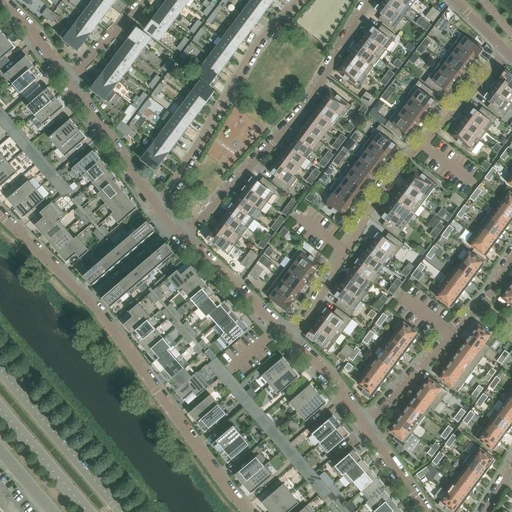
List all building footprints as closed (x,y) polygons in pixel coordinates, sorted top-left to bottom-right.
[(110,7),(100,0),(93,0),(90,5),(104,16),(110,7)] [(185,6),(177,0),(167,0),(165,4),(179,14),(185,6)] [(269,6),(260,0),(252,0),(249,5),(263,15),(269,6)] [(406,6),(397,0),(385,0),(383,3),(399,15),(400,14),(406,6)] [(399,15),(383,3),(381,7),(378,5),(374,9),(382,15),(378,20),(393,31),(404,17),(400,14),(399,15)] [(179,14),(165,4),(158,12),(172,23),(179,14)] [(104,16),(90,5),(83,14),(98,24),(104,16)] [(263,15),(249,5),(242,13),(256,24),(263,15)] [(433,23),(441,13),(433,7),(425,17),(433,23)] [(172,23),(158,12),(152,21),(166,32),(172,23)] [(256,24),(242,13),(236,22),(250,32),(256,24)] [(98,24),(83,14),(77,23),(91,33),(98,24)] [(421,27),(426,21),(421,17),(416,23),(421,27)] [(441,34),(448,24),(441,18),(433,28),(441,34)] [(166,32),(152,21),(145,30),(159,41),(166,32)] [(427,31),(431,25),(426,21),(421,27),(427,31)] [(250,32),(236,22),(229,31),(243,41),(250,32)] [(91,33),(77,23),(71,31),(84,42),(91,33)] [(382,25),(378,30),(370,24),(370,25),(373,27),(371,29),(368,27),(364,34),(366,36),(386,51),(397,37),(382,25)] [(151,39),(137,28),(131,36),(145,47),(151,39)] [(441,34),(433,28),(430,32),(438,38),(441,34)] [(84,42),(71,31),(67,35),(67,36),(64,40),(78,51),(81,47),(84,42)] [(243,41),(229,31),(223,39),(237,50),(243,41)] [(484,49),(476,43),(475,44),(461,34),(455,43),(474,58),(477,54),(479,55),(484,49)] [(145,47),(131,36),(124,45),(138,56),(145,47)] [(386,51),(366,36),(359,45),(379,60),(386,51)] [(0,60),(6,56),(15,48),(7,38),(0,44),(0,60)] [(426,49),(431,42),(425,38),(421,44),(426,49)] [(237,50),(223,39),(216,48),(230,58),(237,50)] [(474,58),(455,43),(448,51),(468,66),(474,58)] [(422,55),(426,49),(421,44),(416,51),(422,55)] [(138,56),(124,45),(118,54),(132,64),(138,56)] [(379,60),(359,45),(358,46),(355,45),(351,51),(353,53),(373,68),(379,60)] [(230,58),(216,48),(210,57),(224,67),(230,58)] [(184,60),(188,54),(185,51),(180,57),(184,60)] [(468,66),(448,51),(442,60),(461,75),(468,66)] [(373,68),(353,53),(346,62),(366,77),(373,68)] [(414,53),(409,60),(414,64),(419,57),(414,53)] [(132,64),(118,54),(111,62),(125,73),(132,64)] [(13,84),(34,66),(26,56),(4,75),(13,84)] [(224,67),(210,57),(203,65),(217,76),(224,67)] [(170,66),(174,61),(170,58),(166,64),(170,66)] [(398,69),(403,63),(397,59),(393,65),(398,69)] [(461,75),(442,60),(435,69),(455,84),(457,86),(461,81),(458,79),(461,75)] [(125,73),(111,62),(105,71),(119,82),(125,73)] [(366,77),(346,62),(340,71),(345,74),(343,78),(348,81),(358,88),(366,77)] [(217,76),(203,65),(196,74),(210,85),(217,76)] [(33,83),(42,75),(34,66),(13,84),(21,94),(33,83)] [(455,84),(435,69),(424,83),(440,94),(443,89),(451,95),(454,90),(452,88),(455,84)] [(390,80),(395,74),(389,70),(384,76),(390,80)] [(511,75),(505,70),(500,77),(502,78),(499,82),(511,91),(511,75)] [(119,82),(105,71),(98,80),(112,90),(119,82)] [(385,87),(390,80),(384,76),(380,82),(385,87)] [(396,78),(392,82),(400,88),(404,84),(396,78)] [(112,90),(98,80),(94,85),(91,89),(109,103),(116,94),(112,91),(112,90)] [(215,91),(201,81),(194,90),(208,100),(215,91)] [(438,103),(430,97),(434,92),(418,81),(408,95),(428,110),(430,112),(435,106),(433,104),(434,101),(437,103),(438,103)] [(511,91),(499,82),(497,84),(495,82),(490,89),(493,90),(511,104),(511,91)] [(391,96),(396,89),(390,85),(385,91),(391,96)] [(35,116),(56,97),(48,88),(39,96),(27,106),(35,116)] [(208,100),(194,90),(187,99),(201,109),(208,100)] [(511,105),(511,104),(493,90),(490,95),(487,93),(483,98),(491,103),(487,108),(502,119),(511,105)] [(386,102),(391,96),(385,91),(381,98),(386,102)] [(370,107),(376,99),(366,92),(360,99),(370,107)] [(342,118),(352,106),(342,98),(337,95),(335,98),(330,94),(323,103),(342,118)] [(428,110),(408,95),(401,104),(422,118),(428,110)] [(55,115),(64,107),(56,97),(35,116),(43,125),(55,115)] [(201,109),(187,99),(181,107),(195,117),(201,109)] [(379,111),(384,104),(379,100),(374,107),(379,111)] [(155,109),(154,106),(147,101),(143,106),(147,109),(152,113),(155,109)] [(342,118),(323,103),(316,112),(336,126),(342,118)] [(422,118),(401,104),(395,112),(415,127),(422,118)] [(364,116),(368,109),(363,105),(358,111),(364,116)] [(482,107),(478,112),(471,106),(470,106),(473,109),(471,111),(469,109),(464,116),(467,117),(487,132),(497,118),(482,107)] [(195,117),(181,107),(175,115),(189,126),(195,117)] [(148,118),(152,113),(147,109),(143,115),(148,118)] [(336,126),(316,112),(310,120),(326,133),(332,124),(336,127),(336,126)] [(415,127),(395,112),(392,116),(385,126),(400,138),(403,133),(411,138),(414,133),(412,131),(415,127)] [(0,124),(4,130),(14,121),(7,114),(0,120),(0,124)] [(189,126),(175,115),(169,124),(183,134),(189,126)] [(487,132),(467,117),(460,126),(480,141),(487,132)] [(57,147),(78,129),(70,119),(61,128),(49,138),(57,147)] [(326,133),(310,120),(304,129),(320,141),(326,133)] [(10,137),(20,129),(14,121),(4,130),(10,137)] [(123,128),(125,125),(122,122),(117,129),(120,131),(121,131),(123,128)] [(350,133),(355,127),(349,123),(345,129),(350,133)] [(183,134),(169,124),(162,132),(176,143),(183,134)] [(132,130),(128,127),(126,125),(125,125),(123,128),(129,133),(132,130)] [(399,147),(391,141),(395,136),(379,125),(369,139),(389,154),(391,156),(396,150),(394,148),(395,145),(398,148),(399,147)] [(480,141),(460,126),(453,135),(459,139),(456,142),(471,153),(480,141)] [(324,144),(320,141),(304,129),(301,127),(296,133),(299,135),(297,138),(313,150),(317,153),(324,144)] [(507,140),(511,136),(511,134),(511,129),(510,127),(506,132),(502,137),(499,141),(504,145),(507,140)] [(129,133),(123,128),(121,131),(127,136),(128,135),(129,133)] [(17,144),(26,136),(20,129),(10,137),(17,144)] [(65,157),(87,138),(78,129),(57,147),(65,157)] [(176,143),(162,132),(156,140),(170,151),(176,143)] [(356,143),(360,136),(355,132),(350,139),(356,143)] [(342,144),(347,138),(341,134),(336,140),(342,144)] [(23,151),(32,143),(26,136),(17,144),(23,151)] [(313,150),(297,138),(291,146),(307,158),(313,150)] [(351,149),(356,143),(350,139),(346,145),(351,149)] [(389,154),(369,139),(362,148),(383,162),(389,154)] [(170,151),(156,140),(150,149),(164,159),(170,151)] [(337,151),(342,144),(336,140),(332,147),(337,151)] [(29,159),(39,150),(32,143),(23,151),(29,159)] [(497,154),(502,148),(497,143),(492,150),(497,154)] [(307,158),(291,146),(284,155),(300,167),(307,158)] [(159,166),(164,159),(150,149),(148,151),(145,148),(138,157),(156,170),(159,166)] [(383,162),(362,148),(356,157),(360,159),(376,171),(378,173),(382,169),(379,167),(383,162)] [(35,166),(45,158),(39,150),(29,159),(35,166)] [(343,160),(348,154),(342,150),(337,156),(343,160)] [(85,174),(101,160),(93,151),(84,159),(71,169),(80,179),(85,174)] [(329,162),(334,156),(328,151),(323,158),(329,162)] [(505,161),(509,156),(504,152),(500,158),(505,161)] [(300,167),(284,155),(282,153),(277,159),(279,161),(278,164),(294,175),(300,167)] [(0,170),(9,163),(1,154),(0,154),(0,170)] [(338,166),(343,160),(337,156),(333,162),(338,166)] [(42,173),(51,165),(45,158),(35,166),(42,173)] [(324,168),(329,162),(323,158),(319,164),(324,168)] [(376,171),(360,159),(353,167),(353,168),(369,180),(372,182),(377,175),(374,174),(376,171)] [(93,183),(109,169),(101,160),(85,174),(93,183)] [(486,171),(491,165),(486,160),(481,167),(486,171)] [(294,175),(278,164),(275,162),(270,168),(273,170),(271,172),(268,170),(268,171),(275,176),(272,181),(287,193),(298,178),(294,175)] [(0,187),(17,173),(9,163),(0,170),(0,187)] [(48,180),(57,172),(51,165),(42,173),(48,180)] [(369,180),(353,168),(353,167),(350,165),(343,174),(347,177),(347,176),(363,188),(369,180)] [(330,177),(335,171),(329,167),(324,173),(330,177)] [(493,176),(497,171),(493,168),(489,173),(493,176)] [(101,192),(114,181),(117,179),(109,169),(93,183),(100,192),(101,192)] [(316,179),(321,173),(315,169),(311,175),(316,179)] [(54,188),(64,180),(57,172),(48,180),(54,188)] [(325,183),(330,177),(324,173),(320,179),(325,183)] [(427,197),(437,185),(427,177),(422,174),(420,177),(414,173),(408,182),(427,197)] [(489,181),(493,176),(489,173),(485,178),(489,181)] [(311,185),(316,179),(311,175),(306,181),(311,185)] [(363,188),(347,176),(347,177),(340,185),(357,197),(363,188)] [(263,177),(259,182),(252,177),(248,181),(251,183),(248,188),(263,199),(263,200),(267,203),(278,189),(263,177)] [(60,195),(65,191),(70,187),(64,180),(54,188),(60,195)] [(17,207),(37,190),(29,181),(9,198),(17,207)] [(106,204),(122,190),(114,181),(101,192),(100,192),(98,194),(105,203),(106,204)] [(427,197),(408,182),(401,191),(421,206),(427,197)] [(357,197),(340,185),(334,194),(350,206),(357,197)] [(263,199),(248,188),(245,186),(242,190),(244,192),(241,196),(243,198),(257,208),(261,211),(267,203),(263,200),(263,199)] [(478,196),(482,191),(477,188),(474,193),(478,196)] [(23,218),(45,199),(37,190),(17,207),(20,210),(18,212),(23,218)] [(111,215),(130,198),(122,190),(106,204),(105,203),(103,206),(111,215)] [(421,206),(401,191),(395,199),(414,214),(421,206)] [(459,208),(465,200),(455,192),(449,200),(459,208)] [(511,194),(509,192),(502,202),(511,209),(511,194)] [(311,203),(315,197),(310,193),(305,199),(311,203)] [(474,202),(478,196),(474,193),(470,198),(474,202)] [(350,206),(334,194),(325,206),(331,211),(335,214),(338,211),(343,215),(350,206)] [(82,202),(78,197),(78,196),(74,199),(79,205),(82,202)] [(257,208),(243,198),(241,196),(235,205),(244,212),(250,217),(257,208)] [(414,214),(395,199),(392,197),(392,198),(388,204),(390,206),(388,208),(408,223),(414,214)] [(119,224),(138,208),(130,198),(111,215),(119,224)] [(195,203),(192,199),(186,205),(190,208),(195,203)] [(59,221),(65,216),(52,202),(40,213),(44,217),(36,224),(35,225),(38,229),(43,235),(59,221)] [(511,221),(511,209),(502,202),(496,210),(493,207),(492,208),(511,222),(511,221)] [(250,217),(244,212),(235,205),(232,203),(229,208),(231,209),(228,214),(248,228),(254,220),(250,217)] [(465,214),(469,209),(464,205),(461,210),(465,214)] [(408,223),(388,208),(386,206),(381,212),(384,214),(382,217),(379,214),(378,215),(386,221),(382,226),(397,237),(408,223)] [(93,214),(88,208),(85,211),(90,217),(93,214)] [(511,222),(492,208),(486,217),(505,231),(511,222)] [(287,218),(291,212),(286,209),(282,214),(287,218)] [(84,215),(79,210),(76,213),(80,218),(84,215)] [(461,219),(465,214),(461,210),(457,216),(461,219)] [(448,222),(453,216),(447,212),(443,218),(448,222)] [(99,220),(93,214),(90,217),(95,223),(99,220)] [(248,228),(228,214),(222,222),(241,237),(248,228)] [(89,221),(84,215),(80,218),(85,224),(89,221)] [(281,226),(286,220),(280,216),(275,222),(281,226)] [(505,231),(486,217),(480,225),(498,240),(505,231)] [(51,244),(67,230),(59,221),(43,235),(51,244)] [(138,246),(154,232),(155,231),(147,221),(137,230),(134,228),(128,233),(130,236),(138,246)] [(241,237),(222,222),(215,231),(235,246),(241,237)] [(276,232),(281,226),(275,222),(271,228),(276,232)] [(435,239),(444,227),(439,223),(429,235),(435,239)] [(450,234),(454,229),(449,225),(445,231),(450,234)] [(498,240),(480,225),(473,234),(492,248),(498,240)] [(110,233),(104,227),(101,230),(106,236),(110,233)] [(284,238),(289,232),(283,228),(279,234),(284,238)] [(59,253),(75,239),(74,239),(67,230),(51,244),(59,253)] [(104,238),(98,231),(94,234),(100,241),(104,238)] [(235,246),(215,231),(212,234),(211,233),(206,240),(213,245),(214,244),(228,255),(235,246)] [(446,239),(450,234),(445,231),(441,236),(446,239)] [(393,258),(404,244),(389,233),(385,238),(378,232),(374,237),(377,239),(373,244),(393,258)] [(268,243),(273,237),(267,233),(262,239),(268,243)] [(492,248),(473,234),(467,243),(486,257),(492,248)] [(89,251),(85,246),(77,236),(74,239),(75,239),(59,253),(67,262),(76,254),(80,259),(89,251)] [(123,259),(138,246),(130,236),(121,243),(119,241),(113,246),(123,259)] [(263,250),(268,243),(262,239),(258,245),(263,250)] [(164,262),(173,254),(174,253),(166,243),(149,258),(157,268),(159,270),(166,264),(164,262)] [(393,258),(373,244),(367,252),(387,267),(393,258)] [(109,271),(123,259),(113,246),(106,252),(109,254),(100,262),(109,271)] [(420,246),(416,251),(423,256),(426,251),(420,246)] [(435,254),(439,249),(434,246),(430,251),(435,254)] [(270,258),(274,251),(269,247),(264,253),(270,258)] [(312,262),(315,258),(310,255),(300,248),(291,260),(311,275),(318,266),(312,262)] [(259,256),(251,250),(248,254),(255,260),(259,256)] [(387,267),(367,252),(364,250),(360,256),(362,258),(360,261),(380,276),(381,275),(377,272),(383,265),(386,267),(387,267)] [(431,260),(435,254),(430,251),(426,256),(431,260)] [(485,264),(469,252),(462,262),(477,274),(485,264)] [(248,270),(255,260),(248,254),(240,264),(248,270)] [(274,263),(263,255),(258,261),(269,270),(274,263)] [(149,275),(157,268),(149,258),(134,271),(144,283),(151,277),(149,275)] [(91,286),(109,271),(100,262),(98,259),(91,265),(93,267),(83,276),(91,286)] [(380,276),(360,261),(358,259),(355,263),(357,265),(354,269),(374,284),(380,276)] [(311,275),(291,260),(285,269),(305,283),(311,275)] [(477,274),(462,262),(456,270),(453,267),(452,268),(471,282),(477,274)] [(422,272),(426,266),(421,263),(417,268),(422,272)] [(257,280),(264,270),(256,264),(249,274),(257,280)] [(183,290),(199,276),(191,267),(182,275),(177,270),(168,278),(180,293),(183,290)] [(406,278),(411,272),(405,267),(400,274),(406,278)] [(418,277),(422,272),(417,268),(413,274),(418,277)] [(471,282),(452,268),(445,277),(464,291),(471,282)] [(307,285),(305,283),(285,269),(278,277),(298,292),(300,290),(302,292),(307,285)] [(374,284),(354,269),(347,278),(367,293),(374,284)] [(144,283),(134,271),(119,284),(127,293),(136,286),(138,288),(144,283)] [(191,299),(205,286),(207,285),(199,276),(183,290),(191,299)] [(298,292),(278,277),(272,286),(292,300),(298,292)] [(464,291),(445,277),(439,285),(442,288),(458,300),(464,291)] [(367,293),(347,278),(341,287),(361,302),(367,293)] [(398,289),(403,283),(397,278),(392,285),(398,289)] [(130,296),(127,293),(119,284),(102,298),(110,308),(121,299),(123,302),(130,296)] [(198,308),(214,294),(212,291),(207,285),(205,286),(191,299),(198,308)] [(361,302),(341,287),(339,285),(334,291),(336,293),(335,295),(332,293),(331,294),(339,299),(335,304),(350,316),(361,302)] [(393,295),(398,289),(392,285),(387,291),(393,295)] [(292,300),(272,286),(265,295),(279,305),(278,307),(286,312),(291,306),(289,304),(292,300)] [(162,294),(157,288),(153,291),(159,297),(162,294)] [(458,300),(442,288),(436,296),(452,308),(458,300)] [(511,291),(508,289),(501,298),(511,305),(511,291)] [(157,300),(151,293),(147,296),(154,303),(157,300)] [(209,315),(221,304),(222,303),(214,294),(198,308),(207,318),(209,315)] [(384,305),(389,299),(383,295),(378,301),(384,305)] [(217,324),(233,310),(225,301),(224,302),(222,303),(221,304),(209,315),(217,324)] [(379,312),(384,305),(378,301),(374,307),(379,312)] [(132,334),(133,333),(148,320),(151,318),(138,304),(129,312),(133,317),(125,323),(128,327),(127,328),(132,334)] [(177,311),(172,306),(169,309),(173,314),(177,311)] [(337,308),(333,313),(326,308),(322,313),(325,314),(322,319),(341,334),(352,319),(337,308)] [(171,316),(166,310),(163,314),(167,319),(171,316)] [(224,333),(239,320),(241,319),(233,310),(217,324),(224,333)] [(182,316),(177,311),(173,314),(178,319),(182,316)] [(384,322),(388,317),(383,313),(379,319),(384,322)] [(176,321),(171,316),(167,319),(172,325),(176,321)] [(341,334),(322,319),(319,317),(315,323),(317,325),(315,327),(331,339),(331,340),(335,343),(341,334)] [(239,337),(247,330),(249,329),(246,325),(241,319),(239,320),(224,333),(219,338),(227,347),(240,337),(239,337)] [(380,327),(384,322),(379,319),(375,324),(380,327)] [(141,342),(156,329),(148,320),(133,333),(141,342)] [(419,334),(400,320),(393,330),(412,344),(419,334)] [(193,329),(188,324),(184,327),(189,332),(193,329)] [(497,339),(478,325),(471,334),(490,349),(497,339)] [(331,339),(315,327),(312,331),(311,330),(306,336),(313,342),(314,341),(324,349),(331,340),(331,339)] [(149,351),(164,338),(156,329),(141,342),(149,351)] [(187,334),(182,329),(178,332),(183,337),(187,334)] [(197,335),(193,329),(189,332),(194,338),(197,335)] [(412,344),(393,330),(396,332),(391,340),(387,337),(387,338),(406,352),(412,344)] [(371,339),(375,334),(370,331),(366,336),(371,339)] [(191,340),(187,334),(183,337),(188,343),(191,340)] [(490,349),(471,334),(465,343),(484,357),(490,349)] [(367,345),(371,339),(366,336),(362,341),(367,345)] [(169,350),(172,348),(164,338),(149,351),(156,360),(169,350)] [(406,352),(387,338),(380,347),(399,361),(406,352)] [(208,347),(203,342),(200,345),(205,350),(208,347)] [(484,357),(465,343),(458,352),(477,366),(484,357)] [(352,352),(354,350),(346,344),(340,353),(348,359),(348,358),(352,352)] [(202,352),(198,347),(194,350),(199,356),(202,352)] [(357,356),(361,351),(356,347),(354,350),(352,352),(357,356)] [(399,361),(380,347),(383,349),(378,357),(374,355),(393,370),(399,361)] [(215,354),(210,349),(205,353),(210,358),(215,354)] [(176,359),(169,350),(156,360),(154,362),(162,372),(176,359)] [(505,359),(509,354),(505,351),(501,356),(505,359)] [(353,361),(357,356),(352,352),(348,358),(353,361)] [(477,366),(458,352),(452,360),(471,375),(477,366)] [(212,361),(205,353),(201,357),(207,365),(212,361)] [(393,370),(374,355),(367,364),(386,378),(393,370)] [(501,365),(505,359),(501,356),(497,361),(501,365)] [(224,366),(218,358),(217,357),(212,361),(216,366),(220,370),(224,366)] [(270,385),(291,367),(283,357),(262,376),(270,385)] [(170,381),(184,368),(176,359),(162,372),(164,375),(163,376),(168,382),(170,381)] [(471,375),(452,360),(445,369),(464,383),(471,375)] [(216,366),(212,361),(207,365),(211,370),(216,366)] [(349,372),(353,366),(348,363),(344,368),(349,372)] [(386,378),(367,364),(361,373),(380,387),(386,378)] [(215,374),(220,370),(216,366),(211,370),(215,374)] [(219,379),(228,371),(224,366),(220,370),(215,374),(215,375),(219,379)] [(278,395),(299,376),(291,367),(270,385),(278,395)] [(177,390),(192,377),(184,368),(170,381),(177,390)] [(492,377),(496,371),(492,368),(488,373),(492,377)] [(464,383),(445,369),(439,378),(458,392),(464,383)] [(228,379),(232,375),(228,371),(219,379),(223,383),(228,379)] [(210,386),(206,382),(197,372),(192,377),(177,390),(180,393),(179,394),(184,400),(193,392),(197,397),(210,386)] [(380,387),(361,373),(364,375),(358,384),(364,389),(361,392),(370,400),(380,387)] [(489,382),(492,377),(488,373),(484,378),(489,382)] [(240,385),(232,375),(228,379),(236,389),(240,385)] [(497,385),(501,380),(496,376),(492,382),(497,385)] [(448,393),(429,378),(422,388),(441,402),(448,393)] [(236,389),(228,379),(223,383),(231,393),(236,389)] [(493,390),(497,385),(492,382),(488,387),(493,390)] [(298,412),(319,394),(311,384),(289,403),(298,412)] [(237,400),(247,392),(240,385),(236,389),(231,393),(237,400)] [(480,394),(483,389),(479,385),(475,391),(480,394)] [(441,402),(422,388),(415,396),(431,408),(434,411),(441,402)] [(476,399),(480,394),(475,391),(471,396),(476,399)] [(244,408),(253,400),(247,392),(237,400),(244,408)] [(306,421),(327,403),(319,394),(298,412),(306,421)] [(484,402),(488,397),(483,394),(479,399),(484,402)] [(199,421),(219,404),(211,395),(191,412),(199,421)] [(431,408),(415,396),(409,405),(425,417),(431,408)] [(480,408),(484,402),(479,399),(475,404),(480,408)] [(250,415),(259,407),(253,400),(244,408),(250,415)] [(206,432),(227,413),(219,404),(199,421),(202,424),(201,426),(206,432)] [(511,409),(504,404),(498,412),(495,410),(511,423),(511,409)] [(425,417),(409,405),(402,414),(418,425),(425,417)] [(256,422),(266,414),(259,407),(250,415),(256,422)] [(462,417),(466,412),(461,409),(457,414),(462,417)] [(511,426),(511,423),(495,410),(488,419),(507,433),(511,426)] [(471,420),(475,414),(470,411),(466,416),(471,420)] [(262,430),(272,421),(266,414),(256,422),(262,430)] [(418,425),(402,414),(396,422),(415,437),(415,436),(412,433),(418,425)] [(458,423),(462,417),(457,414),(454,419),(458,423)] [(320,443),(341,425),(333,416),(312,434),(320,443)] [(467,425),(471,420),(466,416),(463,421),(467,425)] [(507,433),(488,419),(491,422),(485,430),(482,427),(482,428),(501,442),(507,433)] [(269,437),(278,429),(272,421),(262,430),(269,437)] [(415,437),(396,422),(389,431),(395,436),(393,439),(405,449),(415,437)] [(340,443),(349,434),(341,425),(320,443),(328,453),(340,442),(340,443)] [(222,452),(242,435),(234,426),(214,443),(222,452)] [(449,435),(453,429),(448,426),(444,431),(449,435)] [(501,442),(482,428),(475,437),(494,451),(501,442)] [(275,444),(284,436),(278,429),(269,437),(275,444)] [(445,440),(449,435),(444,431),(441,436),(445,440)] [(453,443),(457,438),(453,434),(449,440),(453,443)] [(229,463),(250,444),(242,435),(222,452),(225,455),(224,457),(229,463)] [(281,451),(291,443),(284,436),(275,444),(281,451)] [(450,448),(453,443),(449,440),(445,445),(450,448)] [(287,459),(297,451),(291,443),(281,451),(287,459)] [(436,452),(440,447),(435,443),(432,448),(436,452)] [(496,460),(477,446),(470,455),(489,470),(496,460)] [(432,457),(436,452),(432,448),(428,454),(432,457)] [(346,473),(362,459),(354,450),(332,468),(340,478),(346,473)] [(294,466),(303,458),(297,451),(287,459),(294,466)] [(441,460),(444,455),(440,452),(436,457),(441,460)] [(489,470),(470,455),(463,464),(482,478),(489,470)] [(246,483),(266,466),(257,457),(237,474),(246,483)] [(437,466),(441,460),(436,457),(432,462),(437,466)] [(300,473),(309,465),(303,458),(294,466),(300,473)] [(354,482),(370,468),(362,459),(346,473),(354,482)] [(482,478),(463,464),(466,467),(460,475),(457,472),(457,473),(476,487),(482,478)] [(306,481),(316,472),(309,465),(300,473),(306,481)] [(252,494),(274,475),(266,466),(246,483),(249,487),(247,488),(252,494)] [(431,472),(427,467),(422,471),(425,476),(431,472)] [(362,492),(378,478),(370,468),(354,482),(362,492)] [(425,476),(422,471),(416,474),(420,479),(425,476)] [(313,488),(322,480),(316,472),(306,481),(313,488)] [(476,487),(457,473),(450,481),(469,496),(476,487)] [(367,503),(383,489),(386,487),(378,478),(362,492),(369,500),(366,502),(367,503)] [(319,495),(323,491),(328,487),(322,480),(313,488),(319,495)] [(469,496),(450,481),(444,490),(463,504),(469,496)] [(21,511),(8,497),(11,495),(0,482),(0,511),(21,511)] [(269,511),(291,494),(283,484),(262,503),(269,511)] [(333,492),(329,488),(328,487),(323,491),(328,496),(333,492)] [(374,511),(391,498),(383,489),(367,503),(374,511)] [(457,511),(463,504),(444,490),(447,493),(440,501),(447,506),(444,510),(446,511),(457,511)] [(328,496),(323,491),(319,495),(323,500),(328,496)] [(288,511),(299,503),(291,494),(269,511),(288,511)] [(391,511),(397,508),(398,507),(391,498),(374,511),(391,511)] [(344,506),(340,500),(336,503),(341,509),(344,506)] [(343,511),(348,511),(353,507),(349,502),(344,506),(341,509),(343,511)]
